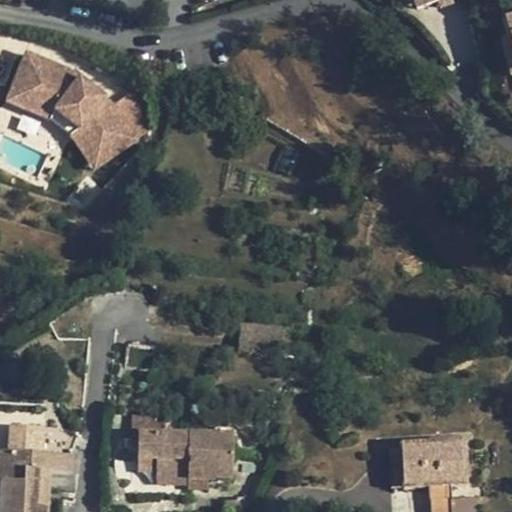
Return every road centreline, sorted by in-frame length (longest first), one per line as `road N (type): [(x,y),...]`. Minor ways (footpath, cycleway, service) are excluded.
road 1 (residential): [(0,13),(174,45),(313,0)]
road 2 (residential): [(336,0),(511,142)]
